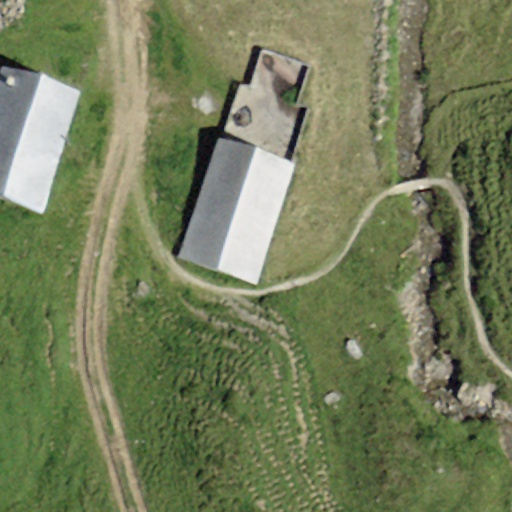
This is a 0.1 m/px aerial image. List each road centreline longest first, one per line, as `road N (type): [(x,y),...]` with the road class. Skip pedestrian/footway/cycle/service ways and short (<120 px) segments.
road 1 (track): [(129,166),(102,233),(83,334),(130,511)]
road 2 (track): [(129,166),(144,84),(137,0)]
